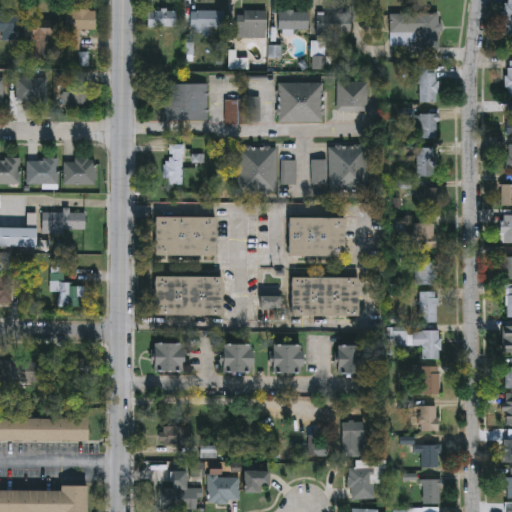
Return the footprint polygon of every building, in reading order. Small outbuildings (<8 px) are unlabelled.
[(511,0),(511,32),(503,32),(503,0),(511,0)] [(65,49),(66,8),(95,9),(95,29),(80,28),(80,49),(65,49)] [(0,37),(0,10),(2,10),(2,13),(17,13),(17,37),(0,37)] [(148,27),(148,10),(176,11),(176,27),(148,27)] [(190,11),(224,11),(224,28),(190,28),(190,11)] [(239,11),(267,11),(267,38),(239,38),(239,11)] [(309,29),(293,29),(293,35),(280,35),(280,11),(309,11),(309,29)] [(390,13),(416,13),(416,43),(390,43),(390,13)] [(348,35),(317,35),(317,14),(348,14),(348,35)] [(33,29),(56,29),(56,51),(33,51),(33,29)] [(419,100),(419,65),(438,65),(438,100),(419,100)] [(48,77),(48,101),(17,101),(17,77),(48,77)] [(323,81),(323,122),(278,122),(278,81),(323,81)] [(337,81),(367,81),(367,110),(337,110),(337,81)] [(65,83),(92,83),(92,105),(65,105),(65,83)] [(208,83),(208,120),(166,120),(166,83),(208,83)] [(225,124),(225,99),(237,99),(237,124),(225,124)] [(437,137),(418,137),(418,111),(437,111),(437,137)] [(183,184),(165,184),(165,144),(183,144),(183,184)] [(435,145),(435,174),(416,174),(416,145),(435,145)] [(236,146),(276,146),(276,193),(236,193),(236,146)] [(329,191),(329,184),(312,184),(312,159),(328,159),(328,146),(367,146),(367,191),(329,191)] [(59,158),(59,183),(31,183),(31,158),(59,158)] [(95,185),(65,185),(65,159),(95,159),(95,185)] [(0,160),(21,160),(21,183),(0,183),(0,160)] [(296,185),(280,185),(280,160),(296,160),(296,185)] [(501,182),(511,182),(511,206),(501,206),(501,182)] [(424,210),(424,186),(440,186),(440,210),(424,210)] [(86,210),(86,231),(44,231),(44,210),(86,210)] [(511,213),(511,241),(500,241),(500,213),(511,213)] [(154,255),(154,216),(214,217),(214,255),(154,255)] [(287,256),(287,217),(343,217),(343,256),(287,256)] [(435,222),(435,248),(416,248),(416,222),(435,222)] [(36,246),(0,246),(0,227),(36,227),(36,246)] [(511,278),(503,278),(503,254),(511,254),(511,278)] [(416,261),(439,261),(439,283),(416,283),(416,261)] [(12,301),(0,301),(0,272),(12,272),(12,301)] [(180,314),(180,297),(155,297),(155,277),(220,276),(220,313),(180,314)] [(290,317),(290,277),(357,277),(357,317),(290,317)] [(51,291),(51,282),(86,282),(86,305),(59,305),(59,291),(51,291)] [(419,290),(437,290),(437,321),(419,321),(419,290)] [(261,308),(261,295),(279,295),(279,308),(261,308)] [(501,324),(511,324),(511,351),(501,351),(501,324)] [(421,357),(421,345),(412,345),(412,329),(440,329),(440,357),(421,357)] [(152,371),(152,342),(181,342),(181,371),(152,371)] [(221,372),(221,344),(251,344),(251,372),(221,372)] [(270,372),(270,344),(300,344),(300,372),(270,372)] [(334,373),(334,345),(361,345),(361,373),(334,373)] [(1,360),(39,360),(39,382),(13,382),(13,390),(1,390),(1,360)] [(422,393),(422,365),(440,365),(440,393),(422,393)] [(418,404),(438,404),(438,430),(418,430),(418,404)] [(87,439),(0,439),(0,417),(87,417),(87,439)] [(341,455),(341,420),(364,420),(364,455),(341,455)] [(191,424),(191,443),(163,443),(163,424),(191,424)] [(440,466),(421,466),(421,451),(416,451),(416,443),(440,443),(440,466)] [(349,467),(373,467),(373,497),(349,497),(349,467)] [(268,491),(243,491),(243,469),(268,469),(268,491)] [(160,507),(160,485),(170,485),(170,472),(187,472),(187,486),(202,486),(202,497),(197,497),(197,507),(160,507)] [(239,473),(239,500),(208,500),(208,473),(239,473)] [(441,502),(421,502),(421,477),(441,477),(441,502)] [(0,511),(0,488),(60,489),(60,484),(87,484),(86,511),(0,511)]
